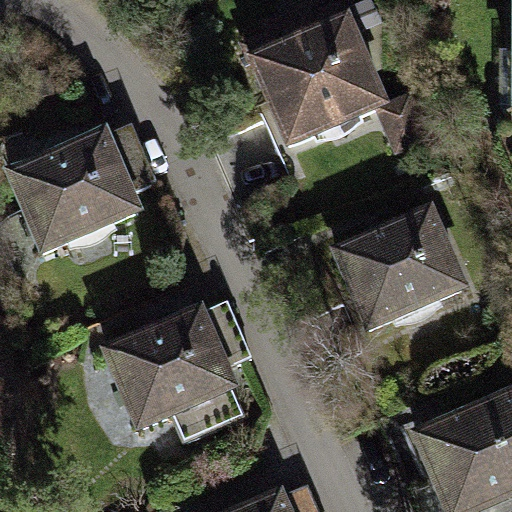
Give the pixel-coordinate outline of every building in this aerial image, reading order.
[(382,108),(339,8),(314,20),(309,10),(265,29),(269,40),(246,50),(289,148),(376,111),(382,108)] [(408,97),(382,108),(376,111),(395,154),(426,141),(408,97)] [(129,130),(102,142),(126,196),(152,184),(129,130)] [(126,196),(102,142),(12,180),(43,252),(133,213),(126,196)] [(460,291),(430,218),(338,256),(369,329),(460,291)] [(224,306),(197,318),(221,373),(248,361),(224,306)] [(221,373),(197,318),(107,358),(139,430),(172,416),(185,444),(242,419),(221,373)] [(511,399),(417,440),(448,511),(480,511),(511,498),(511,399)] [(312,511),(302,489),(278,499),(283,511),(312,511)] [(283,511),(278,499),(248,511),(283,511)]
